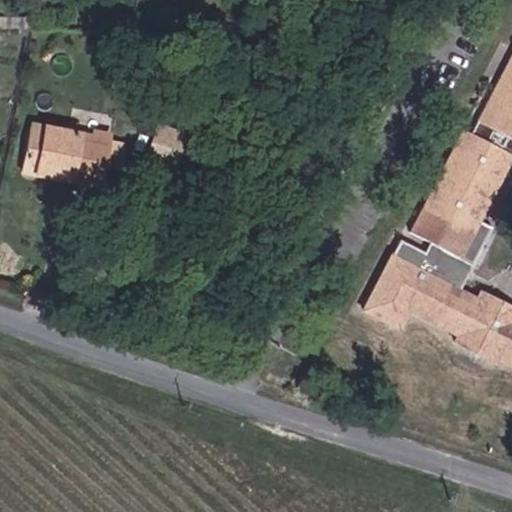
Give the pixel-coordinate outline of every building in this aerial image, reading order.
[(12,0),(11,19),(30,19),(32,0),(25,0),(12,0)] [(194,16),(211,17),(211,5),(194,5),(194,16)] [(0,29),(30,30),(30,19),(11,19),(0,18),(0,29)] [(173,44),(221,44),(221,34),(173,34),(173,44)] [(398,244),(362,315),(398,333),(408,314),(457,339),(454,346),(495,367),(498,360),(511,366),(511,312),(477,294),(473,302),(456,292),(490,230),(479,224),(511,160),(511,44),(510,48),(511,48),(511,50),(468,134),(461,130),(406,234),(429,247),(424,257),(398,244)] [(181,92),(197,98),(202,84),(186,78),(181,92)] [(21,173),(32,175),(33,170),(73,178),(72,183),(99,188),(103,166),(119,169),(124,145),(109,142),(110,136),(93,132),(91,138),(31,125),(21,173)] [(146,160),(174,171),(186,138),(158,128),(146,160)] [(32,175),(72,183),(73,178),(33,170),(32,175)] [(297,389),(308,392),(311,382),(301,378),(297,389)]
